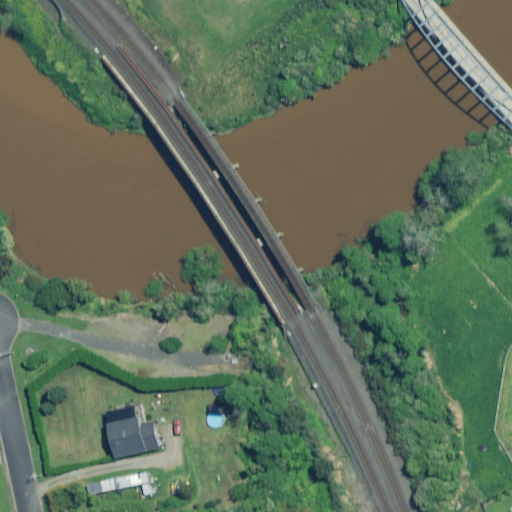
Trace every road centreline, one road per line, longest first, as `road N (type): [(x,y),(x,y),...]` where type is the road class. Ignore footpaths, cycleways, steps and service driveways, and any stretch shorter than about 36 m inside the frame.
road 1 (track): [(0,329),(135,358),(253,364)]
road 2 (residential): [(27,511),(0,384)]
